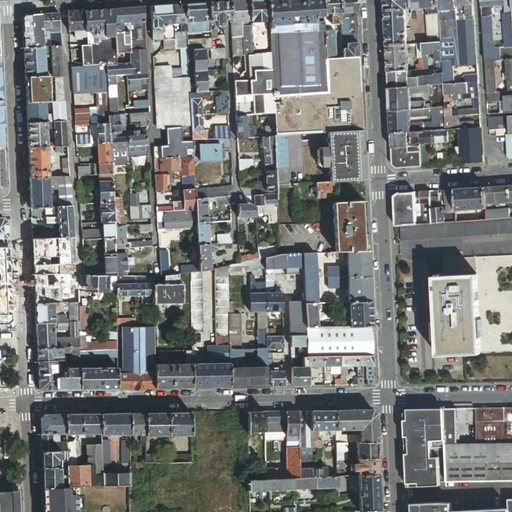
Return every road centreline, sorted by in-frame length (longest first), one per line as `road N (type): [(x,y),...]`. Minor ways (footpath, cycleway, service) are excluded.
road 1 (residential): [(30,406),(390,397)]
road 2 (tertiary): [(379,184),(390,397)]
road 3 (residential): [(8,0),(17,205)]
road 4 (residential): [(17,205),(30,406)]
road 5 (tertiary): [(371,0),(379,184)]
road 6 (residential): [(475,0),(488,176)]
road 7 (residential): [(390,397),(511,395)]
